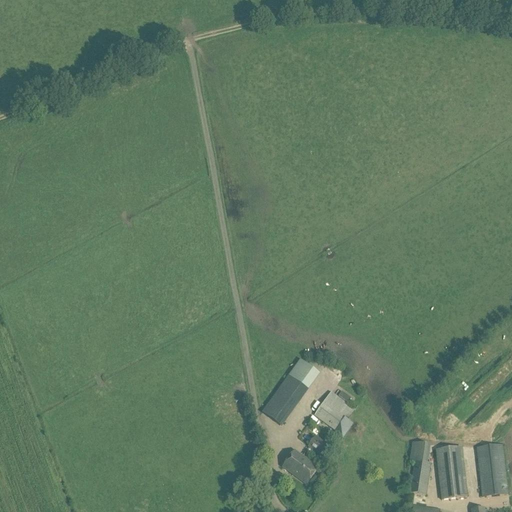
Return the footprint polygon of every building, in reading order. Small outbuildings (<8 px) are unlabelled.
[(285,376),(260,414),(278,426),(303,388),(285,376)] [(331,393),(314,416),(336,432),(345,419),(347,421),(355,410),(331,393)] [(352,400),(342,393),(338,398),(348,405),(352,400)] [(358,437),(372,443),(376,433),(361,428),(358,437)] [(316,436),(308,448),(309,449),(327,461),(335,450),(316,436)] [(414,462),(409,492),(426,495),(431,465),(427,464),(430,445),(413,442),(410,461),(414,462)] [(463,448),(437,450),(442,500),(468,498),(463,448)] [(504,449),(478,451),(483,498),(509,495),(504,449)] [(294,451),(283,467),(307,484),(318,467),(294,451)]
